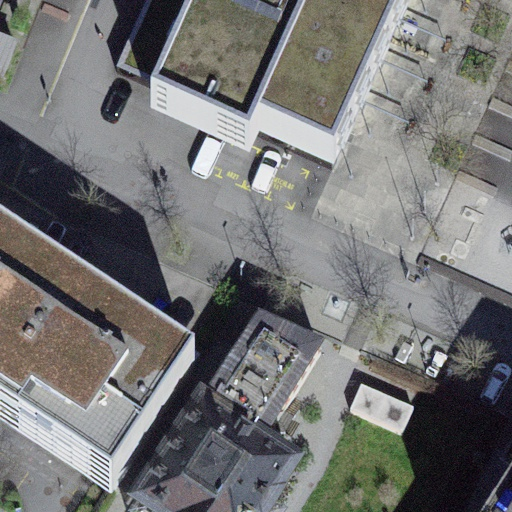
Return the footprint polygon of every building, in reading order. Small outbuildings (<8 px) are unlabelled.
[(150,0),(117,75),(161,94),(151,116),(250,160),(260,138),(335,172),(413,0),(150,0)] [(16,50),(0,43),(0,83),(2,85),(16,50)] [(0,409),(77,292),(0,241),(0,409)] [(77,292),(0,409),(0,423),(112,497),(196,370),(77,292)] [(261,329),(207,414),(263,451),(321,356),(261,329)] [(295,471),(263,451),(207,414),(204,412),(140,509),(141,511),(139,511),(271,511),(278,502),(277,500),(295,471)]
